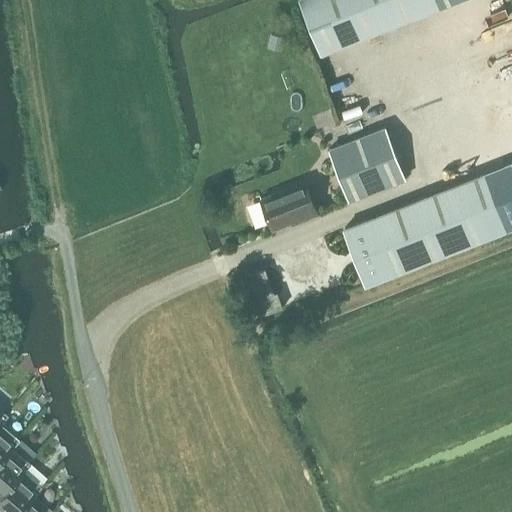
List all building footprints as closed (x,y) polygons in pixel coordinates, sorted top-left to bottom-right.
[(300,0),(322,54),(439,8),(457,0),(300,0)] [(385,127),(329,149),(350,201),(406,179),(385,127)] [(484,173),(344,228),(366,284),(506,229),(484,173)] [(268,215),(273,229),(301,218),(301,220),(318,213),(306,182),(261,199),(262,201),(260,205),(264,214),(268,215)] [(275,295),(265,269),(246,276),(261,315),(283,306),(278,294),(275,295)] [(0,458),(11,447),(12,447),(18,439),(0,423),(0,422),(0,458)] [(0,495),(22,470),(23,471),(30,463),(12,447),(11,447),(0,458),(0,495)] [(17,511),(33,494),(34,494),(41,486),(23,471),(22,470),(0,495),(0,511),(17,511)] [(50,511),(52,510),(34,494),(33,494),(17,511),(50,511)]
